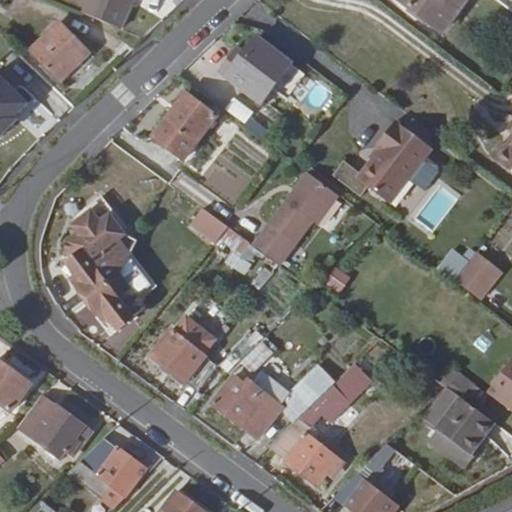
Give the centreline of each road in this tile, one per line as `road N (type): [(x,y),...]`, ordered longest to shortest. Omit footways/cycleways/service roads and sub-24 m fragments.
road 1 (residential): [(9,236),(25,319),(280,511)]
road 2 (residential): [(217,0),(35,182),(9,236)]
